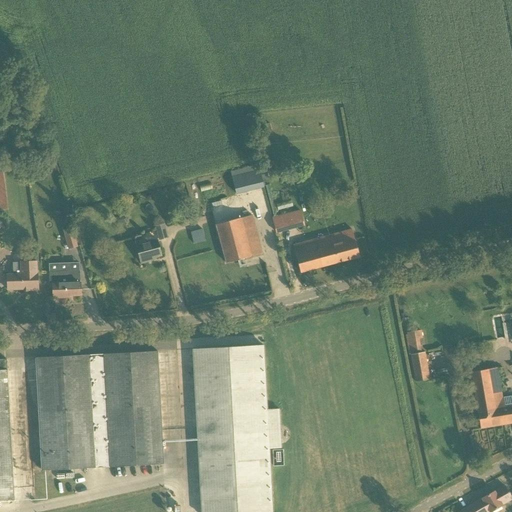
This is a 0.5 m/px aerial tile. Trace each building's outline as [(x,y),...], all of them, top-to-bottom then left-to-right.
[(230,172),(236,194),(264,187),(262,180),(260,171),(258,164),(230,172)] [(266,169),(260,171),(262,180),(269,178),(266,169)] [(300,211),(271,218),(275,232),(303,225),(300,211)] [(226,264),(262,254),(252,215),(216,225),(226,264)] [(159,240),(168,237),(164,224),(156,226),(159,240)] [(69,249),(77,246),(72,228),(63,230),(69,249)] [(293,245),(300,273),(359,257),(355,239),(337,244),(334,234),(293,245)] [(136,245),(141,263),(148,261),(147,259),(161,255),(157,240),(143,244),(141,235),(134,237),(136,245)] [(20,262),(18,263),(17,264),(15,266),(14,268),(14,270),(14,273),(15,274),(7,275),(8,290),(28,289),(28,291),(38,290),(37,262),(20,262)] [(67,296),(81,296),(80,282),(80,270),(49,272),(50,284),(53,284),(53,298),(67,298),(67,296)] [(425,351),(421,352),(419,339),(423,338),(421,330),(407,332),(407,335),(406,335),(409,354),(411,354),(416,382),(430,379),(425,351)] [(263,346),(193,350),(200,479),(201,511),(272,511),(269,448),(281,447),(279,410),(267,410),(263,346)] [(158,351),(36,358),(42,470),(163,464),(158,351)] [(6,359),(0,359),(0,500),(14,500),(6,359)] [(511,401),(511,396),(502,398),(497,368),(472,372),(481,428),(511,423),(511,401)] [(490,511),(502,505),(511,498),(505,486),(494,492),(494,491),(482,498),(482,499),(460,511),(459,511),(490,511)]
